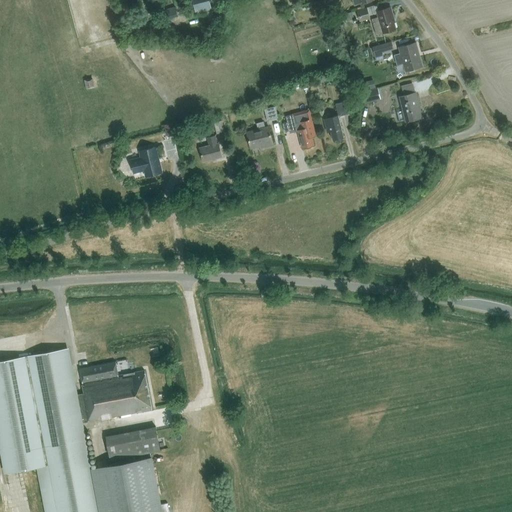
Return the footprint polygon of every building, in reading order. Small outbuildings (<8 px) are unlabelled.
[(211,8),(208,0),(192,0),(194,4),(195,4),(197,12),(211,8)] [(187,12),(185,4),(179,5),(181,14),(187,12)] [(377,35),(396,29),(390,7),(377,10),(379,17),(373,19),(377,35)] [(367,8),(358,10),(360,20),(370,18),(367,8)] [(392,42),(380,45),(382,52),(394,49),(392,42)] [(401,57),(397,58),(398,64),(403,63),(405,72),(423,66),(416,42),(398,47),(401,57)] [(362,92),(365,103),(381,99),(378,88),(362,92)] [(416,92),(399,97),(403,111),(397,112),(399,122),(405,120),(406,122),(422,117),(416,92)] [(338,116),(325,119),(328,132),(331,132),(333,140),(344,137),(339,117),(350,114),(347,102),(335,105),(338,116)] [(278,118),(275,106),(264,109),(267,121),(278,118)] [(286,122),(283,123),(285,132),(289,131),(290,134),(298,131),(302,148),(305,148),(307,149),(310,148),(311,146),(314,145),(314,144),(313,144),(311,136),(315,135),(308,108),(307,109),(308,110),(285,117),(286,122)] [(224,132),(221,120),(214,122),(217,134),(224,132)] [(258,130),(246,133),(250,149),(264,146),(264,148),(273,146),(268,127),(265,128),(263,122),(257,124),(258,130)] [(173,123),(163,125),(164,127),(165,132),(175,130),(173,124),(173,123)] [(199,149),(203,162),(222,157),(219,144),(216,145),(214,135),(206,137),(208,146),(199,149)] [(134,173),(144,170),(145,170),(146,176),(162,172),(156,147),(140,151),(142,157),(131,160),(134,173)] [(75,395),(67,349),(0,361),(0,440),(6,472),(38,466),(46,511),(98,511),(82,423),(151,410),(144,371),(118,375),(115,361),(80,368),(84,393),(75,395)] [(110,456),(162,447),(157,422),(106,432),(110,456)] [(161,511),(151,457),(92,468),(100,511),(161,511)]
